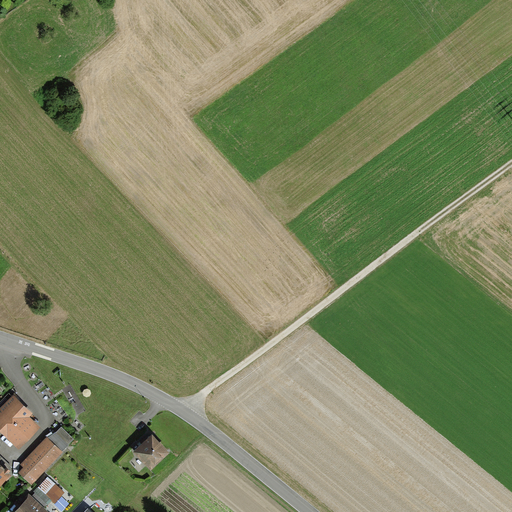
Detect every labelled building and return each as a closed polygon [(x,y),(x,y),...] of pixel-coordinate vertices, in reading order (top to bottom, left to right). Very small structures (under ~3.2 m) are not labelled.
[(13,395),(0,408),(0,430),(19,449),(40,427),(29,417),(33,413),(13,395)] [(17,470),(29,482),(71,440),(58,428),(17,470)] [(148,436),(132,452),(147,467),(163,452),(148,436)] [(4,469),(0,465),(0,487),(11,477),(8,474),(10,472),(6,468),(4,469)] [(46,479),(35,490),(55,509),(66,497),(46,479)] [(14,511),(41,511),(42,511),(27,498),(14,511)]
